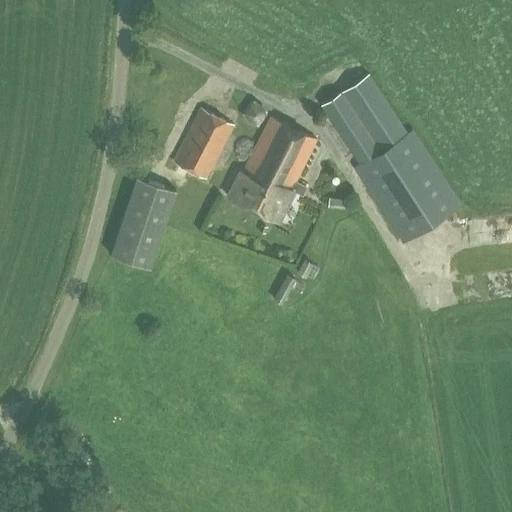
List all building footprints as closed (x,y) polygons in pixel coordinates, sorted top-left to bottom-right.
[(406,131),(368,73),(322,103),(360,162),(354,166),(403,242),(464,202),(414,126),(406,131)] [(157,153),(183,102),(158,90),(133,141),(157,153)] [(206,177),(234,123),(201,107),(174,161),(206,177)] [(295,181),(316,138),(272,116),(243,171),(240,169),(227,194),(279,221),(295,190),(302,193),(306,186),(295,181)] [(148,265),(175,188),(136,174),(108,251),(148,265)] [(306,276),(314,262),(305,257),(297,271),(306,276)] [(283,303),(296,277),(287,272),(273,298),(283,303)]
